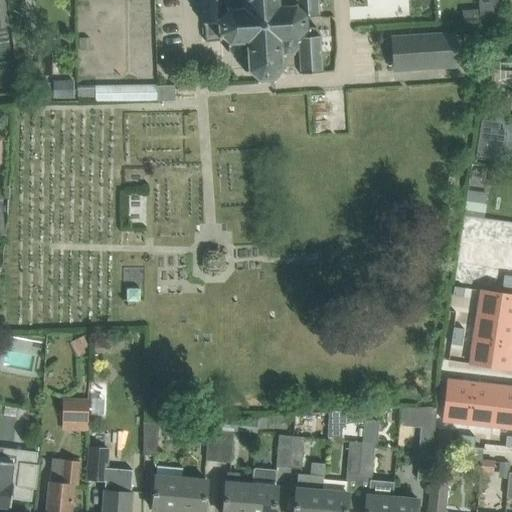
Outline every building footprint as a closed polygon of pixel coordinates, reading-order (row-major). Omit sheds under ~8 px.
[(0,0),(0,27),(10,26),(6,0),(0,0)] [(320,16),(319,0),(203,0),(207,42),(224,41),(229,45),(229,52),(236,57),(244,57),(246,54),(248,70),(259,80),(274,79),(283,68),(283,66),(299,65),(300,74),(323,73),(319,30),(316,27),(315,16),(320,16)] [(478,0),(479,8),(462,9),(463,20),(480,19),(497,19),(497,0),(478,0)] [(454,36),(392,39),(393,68),(456,65),(454,36)] [(511,71),(486,70),(483,86),(511,87),(511,71)] [(73,80),(53,80),(53,98),(73,98),(73,80)] [(33,82),(33,100),(50,100),(50,82),(33,82)] [(87,85),(78,85),(78,98),(95,97),(95,102),(158,101),(158,86),(157,85),(157,84),(87,85)] [(174,86),(158,86),(158,101),(175,100),(174,86)] [(481,101),(480,110),(482,110),(506,114),(509,114),(511,98),(491,95),(490,103),(481,101)] [(482,119),(477,155),(495,158),(497,150),(505,151),(508,130),(499,129),(500,121),(482,119)] [(467,204),(466,208),(482,210),(486,188),(469,186),(467,204)] [(454,289),(452,298),(463,299),(464,291),(454,289)] [(511,297),(479,293),(476,318),(511,323),(511,297)] [(511,323),(476,318),(472,341),(511,347),(511,323)] [(453,330),(452,338),(463,340),(464,331),(453,330)] [(452,338),(451,347),(462,348),(463,340),(452,338)] [(511,347),(472,341),(468,366),(510,372),(511,361),(511,347)] [(449,385),(445,427),(470,430),(474,387),(449,385)] [(474,387),(470,430),(494,432),(498,390),(474,387)] [(511,390),(498,390),(494,432),(511,433),(511,390)] [(89,399),(63,398),(62,430),(88,431),(89,399)] [(417,479),(430,480),(436,406),(402,408),(401,424),(402,424),(402,426),(421,428),(417,479)] [(363,409),(347,410),(348,423),(365,422),(366,409),(363,409)] [(259,415),(257,429),(266,428),(268,415),(259,415)] [(143,423),(143,455),(156,456),(159,424),(143,423)] [(206,460),(218,461),(221,430),(208,429),(206,460)] [(221,430),(218,461),(231,463),(234,431),(221,430)] [(276,466),(289,468),(291,436),(279,435),(276,466)] [(461,435),(460,446),(464,447),(468,447),(469,436),(461,435)] [(291,436),(289,468),(301,469),(304,437),(291,436)] [(469,436),(468,447),(477,448),(478,437),(469,436)] [(346,473),(359,474),(362,442),(349,441),(346,473)] [(362,442),(359,474),(371,475),(374,443),(362,442)] [(106,480),(108,448),(91,446),(88,479),(106,480)] [(468,469),(481,470),(482,460),(483,448),(477,448),(468,447),(464,447),(463,460),(469,461),(468,469)] [(14,463),(0,461),(0,506),(11,508),(12,498),(32,500),(33,488),(37,489),(40,464),(36,463),(37,451),(16,449),(14,463)] [(50,481),(46,511),(70,511),(72,494),(74,485),(78,486),(80,461),(53,459),(50,481)] [(482,460),(481,470),(493,471),(494,461),(482,460)] [(499,461),(498,477),(508,478),(508,472),(509,472),(509,462),(499,461)] [(252,485),(249,511),(275,511),(277,487),(276,487),(277,471),(276,471),(276,469),(254,468),(254,469),(253,469),(252,485)] [(130,511),(132,503),(132,492),(129,492),(131,473),(120,472),(118,491),(104,490),(102,511),(130,511)] [(223,511),(249,511),(252,485),(239,484),(240,473),(227,472),(226,483),(226,482),(225,496),(223,511)] [(320,511),(323,479),(323,476),(298,474),(295,503),(294,511),(320,511)] [(153,510),(174,511),(178,511),(181,478),(156,476),(155,490),(153,510)] [(181,478),(178,511),(204,511),(206,495),(207,481),(181,478)] [(323,479),(320,511),(346,511),(347,507),(348,493),(347,493),(348,482),(323,479)] [(444,511),(448,482),(431,481),(428,511),(444,511)] [(365,511),(390,511),(392,497),(367,495),(365,511)] [(392,497),(390,511),(417,511),(418,499),(392,497)]
